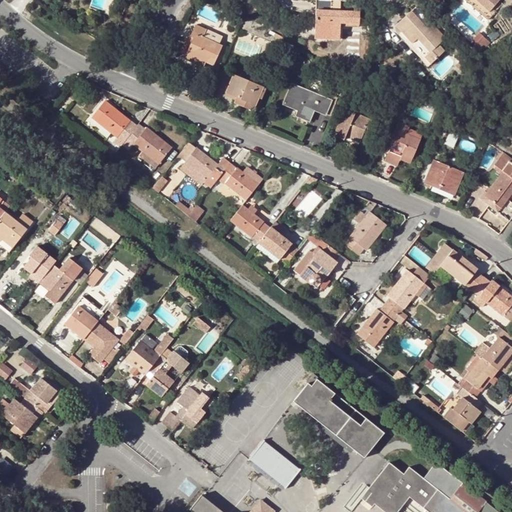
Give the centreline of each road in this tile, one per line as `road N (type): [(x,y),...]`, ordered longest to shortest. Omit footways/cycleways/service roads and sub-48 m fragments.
road 1 (residential): [(138,89),(469,227),(511,263)]
road 2 (residential): [(94,451),(171,498),(194,473),(100,404)]
road 3 (residential): [(0,4),(68,57),(138,89)]
road 4 (residential): [(0,322),(100,404)]
road 5 (residential): [(95,494),(28,486),(63,439)]
